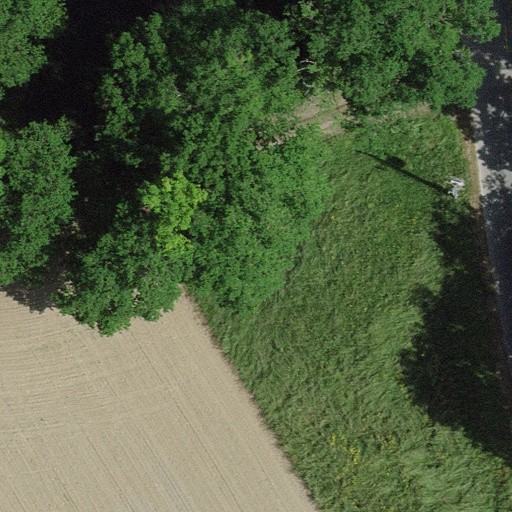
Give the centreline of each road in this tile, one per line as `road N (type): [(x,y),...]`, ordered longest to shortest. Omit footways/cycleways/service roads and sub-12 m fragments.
road 1 (track): [(0,256),(30,251),(191,160),(494,41)]
road 2 (unclassified): [(511,231),(498,94)]
